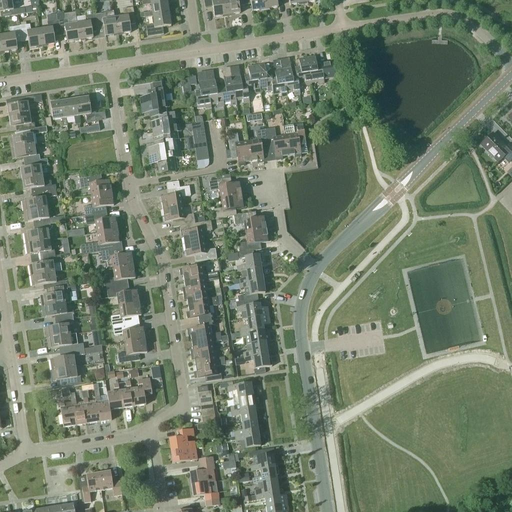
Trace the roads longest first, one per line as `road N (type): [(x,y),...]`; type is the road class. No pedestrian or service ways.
road 1 (residential): [(150,427),(177,409),(182,388),(164,270),(132,196),(109,66)]
road 2 (tertiary): [(315,270),(511,75)]
road 3 (tertiary): [(326,511),(298,315),(315,270)]
road 4 (residential): [(343,28),(449,13),(472,24),(511,65)]
road 5 (residential): [(199,51),(343,28)]
road 6 (unknown): [(129,181),(215,166),(210,122)]
road 7 (residential): [(26,452),(132,437),(150,427)]
